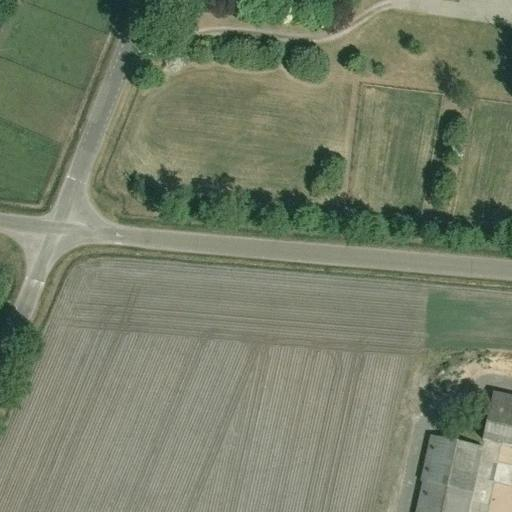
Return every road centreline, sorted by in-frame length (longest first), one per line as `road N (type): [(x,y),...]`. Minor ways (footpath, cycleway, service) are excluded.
road 1 (unclassified): [(56,231),(511,274)]
road 2 (unclassified): [(56,231),(149,0)]
road 3 (unclassified): [(0,370),(56,231)]
